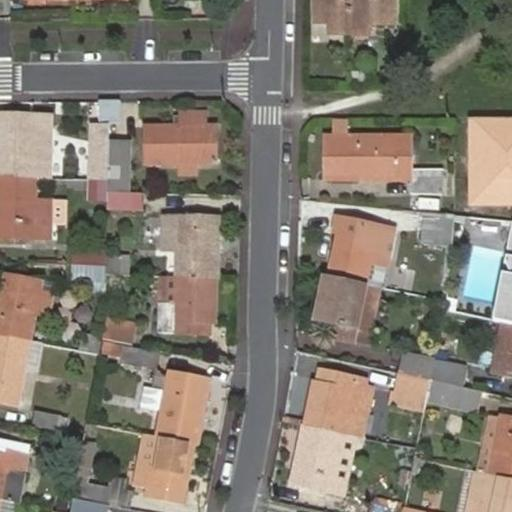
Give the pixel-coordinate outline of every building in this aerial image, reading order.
[(332,21),(332,32),(351,32),(351,0),(317,0),(317,21),(332,21)] [(396,22),(396,0),(351,0),(351,32),(371,32),(371,22),(396,22)] [(121,102),(99,102),(99,123),(110,123),(120,123),(121,102)] [(148,130),(147,143),(147,165),(169,165),(198,164),(217,164),(216,129),(207,130),(208,115),(182,115),(181,129),(148,130)] [(38,153),(51,153),(52,129),(38,128),(38,118),(0,117),(0,157),(0,178),(37,179),(38,153)] [(52,118),(38,118),(38,128),(52,129),(52,118)] [(511,119),(470,119),(470,207),(511,206),(511,119)] [(109,142),(109,138),(93,138),(93,150),(109,150),(109,142)] [(398,177),(397,141),(327,141),(328,177),(398,177)] [(411,141),(397,141),(398,177),(412,178),(412,170),(411,141)] [(131,143),(109,142),(109,150),(109,180),(108,193),(130,194),(130,167),(131,143)] [(147,143),(131,143),(130,167),(147,167),(147,165),(147,143)] [(109,150),(93,150),(92,180),(109,180),(109,150)] [(37,179),(51,180),(51,153),(38,153),(37,179)] [(197,172),(198,164),(169,165),(168,173),(197,172)] [(444,170),(412,170),(412,178),(444,178),(444,170)] [(0,178),(0,240),(14,241),(35,240),(37,179),(0,178)] [(444,178),(412,178),(412,195),(444,195),(444,178)] [(130,194),(108,193),(108,210),(144,211),(145,194),(130,194)] [(453,249),(456,218),(428,215),(425,246),(453,249)] [(163,250),(178,250),(180,218),(164,218),(163,250)] [(215,279),(219,280),(219,254),(216,254),(217,231),(220,231),(221,220),(180,218),(178,250),(177,278),(215,279)] [(333,235),(339,237),(343,220),(336,219),(333,235)] [(330,278),(367,286),(373,260),(389,264),(393,242),(377,237),(376,242),(362,238),(364,225),(343,220),(339,237),(330,278)] [(511,225),(492,320),(500,321),(511,323),(511,225)] [(106,267),(107,256),(107,235),(96,235),(96,250),(72,249),(72,266),(106,267)] [(106,275),(119,276),(120,256),(107,256),(106,267),(106,275)] [(106,294),(106,275),(106,267),(72,266),(72,281),(88,281),(87,294),(106,294)] [(0,302),(0,338),(29,343),(34,315),(49,317),(53,295),(40,293),(42,283),(0,276),(0,293),(2,294),(0,302)] [(354,344),(367,286),(330,278),(326,277),(317,322),(337,326),(334,339),(354,344)] [(214,323),(215,279),(177,278),(176,305),(160,304),(160,333),(203,335),(204,323),(209,323),(214,323)] [(107,342),(135,347),(139,326),(111,321),(107,342)] [(511,323),(500,321),(488,374),(507,378),(508,372),(511,372),(511,323)] [(0,397),(18,402),(29,343),(0,338),(0,383),(2,384),(0,393),(0,397)] [(126,348),(123,362),(159,370),(162,355),(126,348)] [(450,355),(438,353),(435,362),(431,382),(462,389),(467,370),(448,366),(450,355)] [(402,375),(431,382),(435,362),(405,357),(402,375)] [(427,400),(431,382),(402,375),(397,393),(427,400)] [(317,383),(308,427),(343,434),(348,407),(363,410),(368,388),(353,384),(354,380),(334,376),(332,385),(317,383)] [(196,444),(200,445),(205,418),(201,418),(205,399),(209,400),(212,381),(192,377),(190,383),(171,380),(169,393),(147,389),(143,409),(165,413),(160,438),(196,444)] [(477,413),(482,394),(462,389),(431,382),(427,400),(427,403),(459,409),(477,413)] [(62,431),(65,418),(40,413),(37,427),(62,431)] [(480,474),(492,477),(504,420),(491,417),(480,474)] [(87,422),(65,418),(62,431),(85,436),(87,422)] [(493,477),(511,480),(511,421),(504,420),(492,477),(493,477)] [(308,427),(304,426),(296,471),(315,475),(312,488),(331,492),(343,434),(308,427)] [(344,495),(356,437),(343,434),(331,492),(344,495)] [(188,486),(196,444),(160,438),(147,436),(143,459),(138,483),(152,486),(151,493),(186,499),(188,486)] [(0,437),(0,447),(10,449),(23,452),(25,442),(0,437)] [(13,503),(14,503),(19,474),(23,452),(10,449),(0,447),(0,500),(1,501),(13,503)] [(422,476),(425,463),(415,460),(412,474),(422,476)] [(75,501),(109,507),(112,491),(90,486),(93,470),(81,468),(81,472),(75,501)] [(472,511),(474,502),(480,474),(473,473),(470,472),(462,511),(472,511)] [(511,511),(511,480),(493,477),(492,477),(480,474),(474,502),(472,511),(511,511)] [(11,511),(13,503),(1,501),(0,507),(0,511),(11,511)] [(107,511),(109,507),(75,501),(73,511),(107,511)]
